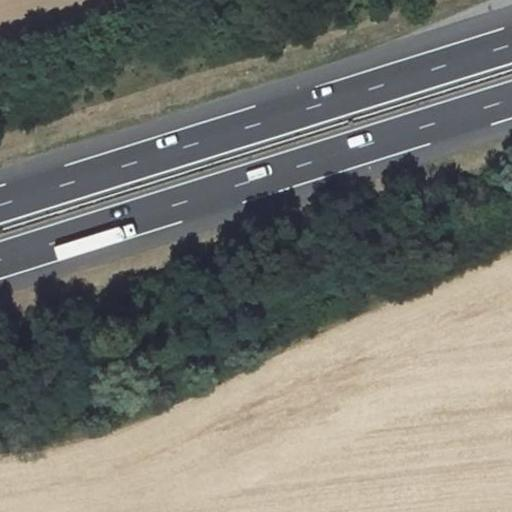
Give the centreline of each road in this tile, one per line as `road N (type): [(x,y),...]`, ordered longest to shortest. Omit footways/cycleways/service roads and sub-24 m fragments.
road 1 (motorway): [(511,43),(0,204)]
road 2 (motorway): [(0,260),(511,100)]
